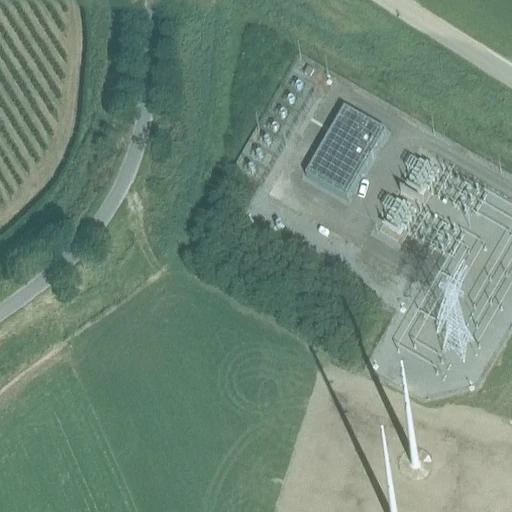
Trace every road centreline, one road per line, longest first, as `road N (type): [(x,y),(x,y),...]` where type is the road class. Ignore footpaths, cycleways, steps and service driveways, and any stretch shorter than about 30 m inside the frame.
road 1 (unclassified): [(0,314),(79,251),(113,204),(141,134),(153,0)]
road 2 (unclassified): [(511,74),(393,0)]
